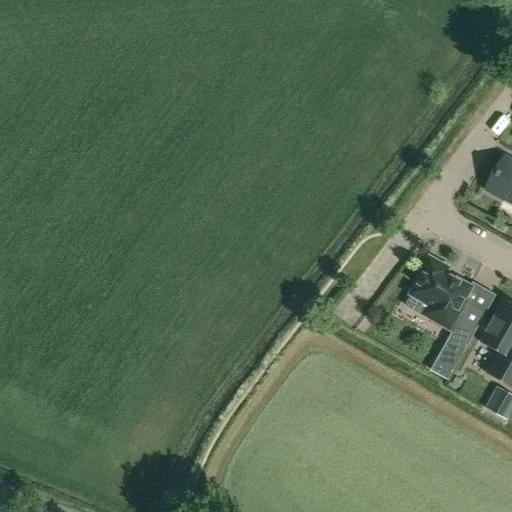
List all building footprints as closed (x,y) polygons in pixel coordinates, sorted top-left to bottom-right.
[(498,107),(511,85),(497,76),(484,98),(498,107)] [(511,162),(505,159),(497,172),(496,171),(494,176),(495,176),(487,189),(505,199),(511,189),(511,162)] [(445,275),(448,270),(429,259),(416,281),(418,282),(410,296),(431,308),(425,318),(445,329),(468,288),(445,275)] [(469,302),(443,347),(461,357),(486,312),(469,302)] [(511,306),(505,302),(481,345),(508,360),(497,381),(511,389),(511,306)] [(511,394),(503,389),(494,405),(510,415),(511,410),(511,394)]
